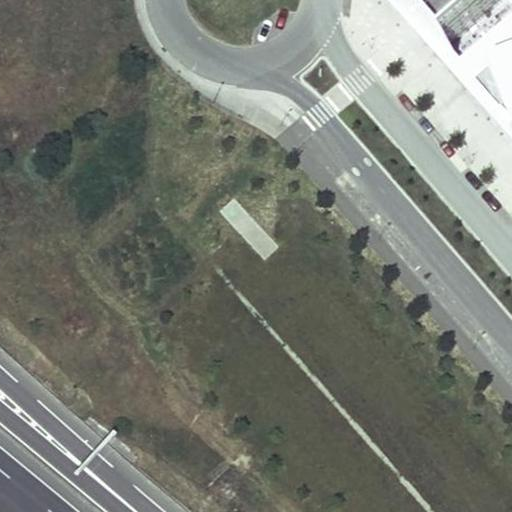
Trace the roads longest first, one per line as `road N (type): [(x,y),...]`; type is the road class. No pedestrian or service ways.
road 1 (tertiary): [(250,69),(276,77),(318,113),(511,341)]
road 2 (tertiary): [(511,256),(359,79),(323,9)]
road 3 (motorway): [(142,511),(0,376)]
road 4 (motorway): [(134,511),(0,406)]
road 5 (tertiary): [(164,0),(194,51),(250,69)]
